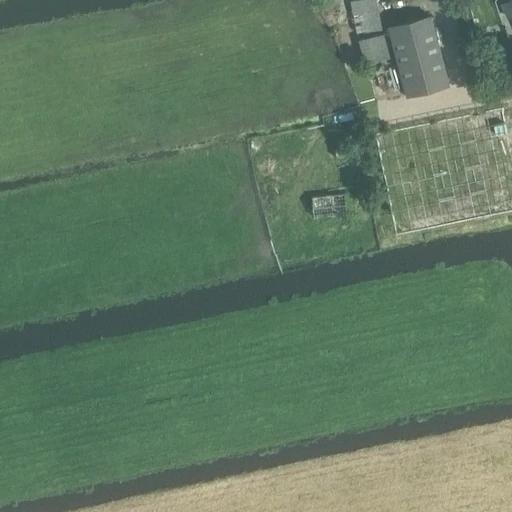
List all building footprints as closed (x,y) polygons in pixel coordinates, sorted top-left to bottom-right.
[(381,29),(375,0),(354,0),(350,1),(356,32),(381,29)] [(511,0),(508,0),(502,2),(508,16),(511,14),(511,0)] [(406,95),(449,83),(430,14),(387,26),(406,95)] [(364,62),(389,56),(383,32),(357,39),(364,62)] [(511,104),(374,133),(395,234),(511,209),(511,104)] [(344,192),(310,196),(313,218),(347,214),(344,192)]
